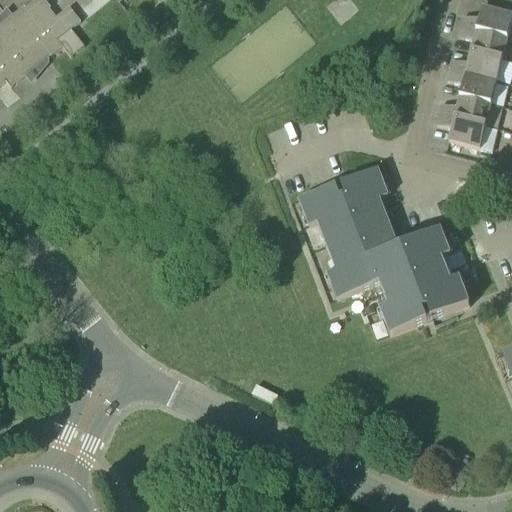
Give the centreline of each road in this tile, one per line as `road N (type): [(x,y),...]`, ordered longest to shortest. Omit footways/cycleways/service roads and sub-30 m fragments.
road 1 (residential): [(411,511),(187,406),(119,360)]
road 2 (residential): [(511,180),(413,169),(450,0)]
road 3 (residential): [(119,360),(0,207)]
road 4 (residential): [(55,483),(119,360)]
